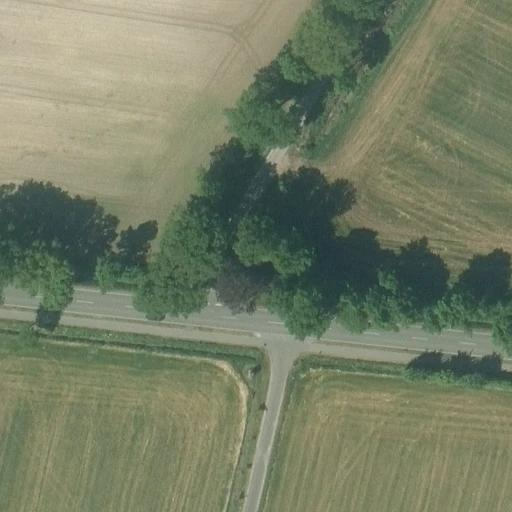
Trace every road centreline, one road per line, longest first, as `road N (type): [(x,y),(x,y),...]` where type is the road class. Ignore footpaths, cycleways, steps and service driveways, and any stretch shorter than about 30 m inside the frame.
road 1 (unclassified): [(185,313),(371,0)]
road 2 (secondary): [(511,350),(185,313)]
road 3 (secondary): [(185,313),(0,293)]
